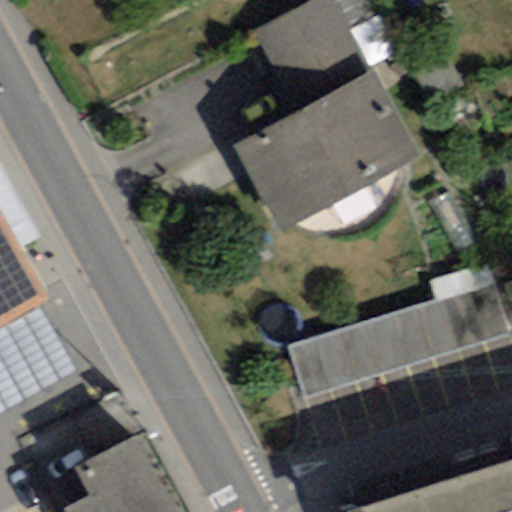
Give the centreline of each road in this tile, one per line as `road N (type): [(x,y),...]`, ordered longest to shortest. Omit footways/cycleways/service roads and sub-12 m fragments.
road 1 (secondary): [(233,511),(5,89)]
road 2 (residential): [(511,426),(245,511)]
